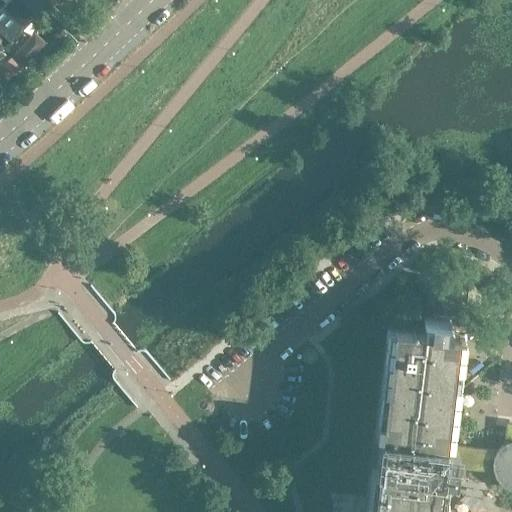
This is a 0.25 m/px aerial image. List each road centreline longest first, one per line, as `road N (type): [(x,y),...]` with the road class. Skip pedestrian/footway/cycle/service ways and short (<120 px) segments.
road 1 (residential): [(246,393),(266,365),(415,235),(471,236),(511,262)]
road 2 (tertiary): [(0,142),(141,5)]
